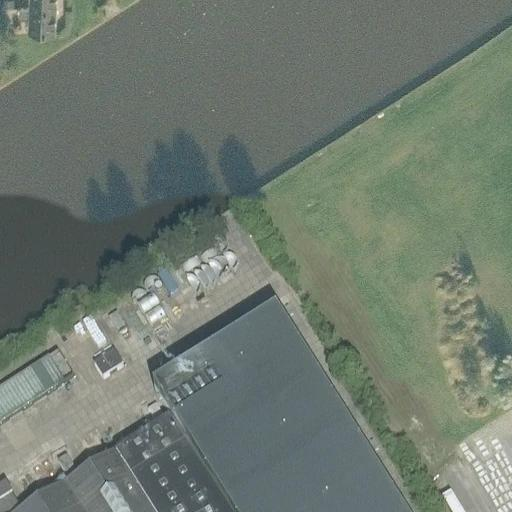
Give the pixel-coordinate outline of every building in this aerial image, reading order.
[(56,11),(56,0),(29,0),(30,9),(56,11)] [(55,33),(56,11),(30,9),(20,8),(20,18),(29,18),(28,32),(55,33)] [(0,511),(400,511),(278,318),(154,395),(171,421),(117,455),(118,457),(28,511),(19,511),(11,499),(12,498),(7,489),(0,493),(0,511)] [(123,367),(115,354),(110,346),(92,357),(97,365),(94,367),(103,380),(123,367)] [(59,356),(0,393),(0,426),(74,379),(59,356)]
